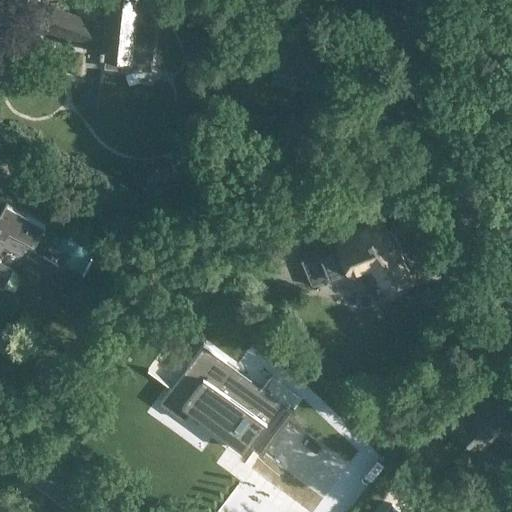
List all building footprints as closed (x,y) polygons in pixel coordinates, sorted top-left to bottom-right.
[(54,9),(47,29),(88,44),(101,45),(100,52),(103,52),(103,54),(104,54),(103,67),(130,69),(131,61),(151,63),(152,51),(147,50),(149,30),(134,28),(136,8),(143,9),(144,0),(108,0),(107,14),(103,13),(98,25),(54,9)] [(205,8),(205,0),(160,0),(160,4),(205,8)] [(263,36),(261,64),(273,65),(271,82),(295,84),(316,87),(317,74),(319,74),(320,67),(318,67),(321,43),(302,41),(303,34),(293,33),(292,40),(276,38),(263,36)] [(0,285),(3,287),(15,266),(0,257),(0,245),(1,243),(55,272),(58,266),(28,250),(32,243),(34,244),(45,223),(5,202),(0,211),(0,285)] [(383,228),(376,218),(353,233),(356,238),(301,259),(311,285),(360,266),(378,294),(388,287),(390,291),(414,276),(397,250),(399,248),(385,227),(383,228)] [(200,330),(166,380),(189,396),(192,391),(262,440),(294,395),(200,330)] [(477,406),(467,416),(452,402),(436,418),(453,435),(457,431),(478,451),(480,449),(489,440),(500,429),(493,422),(504,411),(510,417),(511,415),(511,398),(498,384),(481,401),(483,402),(478,408),(477,406)] [(454,458),(443,450),(432,465),(442,473),(454,458)] [(380,497),(369,511),(400,511),(391,506),(380,497)]
